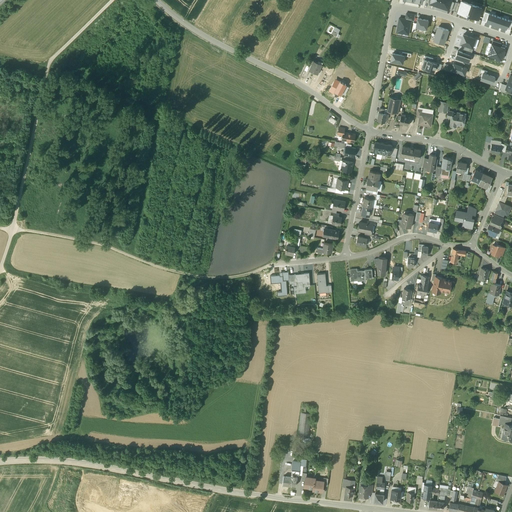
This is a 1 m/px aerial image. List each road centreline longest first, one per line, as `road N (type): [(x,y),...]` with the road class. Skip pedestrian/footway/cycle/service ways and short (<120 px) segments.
road 1 (track): [(0,280),(46,77),(119,0)]
road 2 (track): [(0,231),(103,248),(198,278),(228,279),(276,264)]
road 3 (unclassified): [(270,498),(89,464),(0,463)]
road 4 (residential): [(369,130),(393,5),(457,22)]
road 5 (unclassified): [(157,0),(199,32),(299,84)]
road 6 (residential): [(503,172),(438,141),(369,130)]
road 7 (residential): [(344,258),(369,130)]
